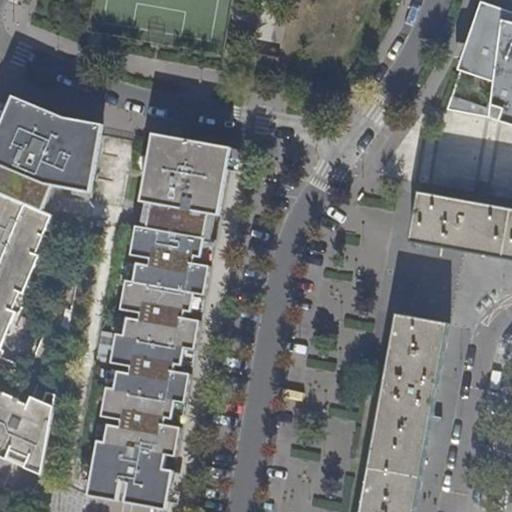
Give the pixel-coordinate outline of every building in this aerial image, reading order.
[(511,10),(486,2),(463,70),(487,78),(478,107),(453,98),(449,109),(511,120),(511,10)] [(66,130),(13,108),(0,139),(0,167),(45,192),(66,190),(68,180),(78,182),(75,196),(94,199),(105,137),(66,130)] [(154,147),(144,205),(223,219),(233,161),(154,147)] [(511,211),(422,195),(413,243),(511,260),(511,211)] [(0,362),(56,222),(0,202),(0,450),(12,456),(10,461),(47,477),(60,402),(37,398),(35,408),(25,407),(26,404),(4,400),(4,403),(0,402),(0,362)] [(208,241),(140,229),(135,258),(154,262),(153,269),(142,267),(139,285),(131,283),(126,310),(145,313),(144,320),(133,318),(130,336),(122,335),(117,364),(136,367),(134,374),(123,372),(120,390),(113,389),(108,418),(126,421),(125,428),(114,427),(111,444),(103,443),(95,489),(125,494),(127,484),(134,486),(130,505),(171,511),(172,511),(179,473),(169,471),(171,458),(181,459),(186,429),(159,425),(160,418),(177,421),(180,403),(190,405),(195,376),(168,371),(169,365),(186,368),(188,350),(199,352),(204,323),(176,318),(178,311),(194,314),(197,296),(208,298),(213,269),(186,264),(188,258),(204,260),(207,242),(208,243),(208,241)] [(416,511),(434,417),(445,353),(450,327),(399,318),(398,328),(386,389),(363,511),(416,511)]
